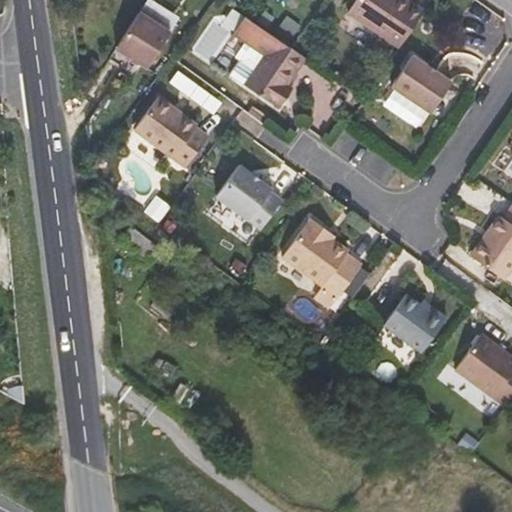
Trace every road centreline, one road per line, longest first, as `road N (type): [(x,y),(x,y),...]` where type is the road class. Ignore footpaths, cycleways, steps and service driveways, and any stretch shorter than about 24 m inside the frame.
road 1 (tertiary): [(37,72),(93,511)]
road 2 (residential): [(511,72),(407,227)]
road 3 (residential): [(301,150),(407,227)]
